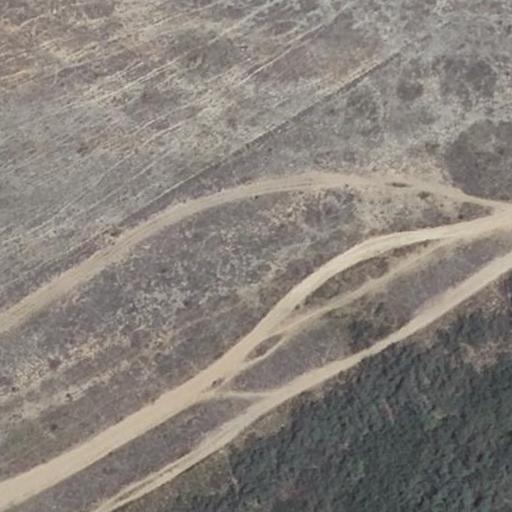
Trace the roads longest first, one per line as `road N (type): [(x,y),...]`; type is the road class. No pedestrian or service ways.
road 1 (track): [(511,206),(318,275),(153,416),(0,499)]
road 2 (track): [(97,511),(271,397),(406,329),(511,258)]
